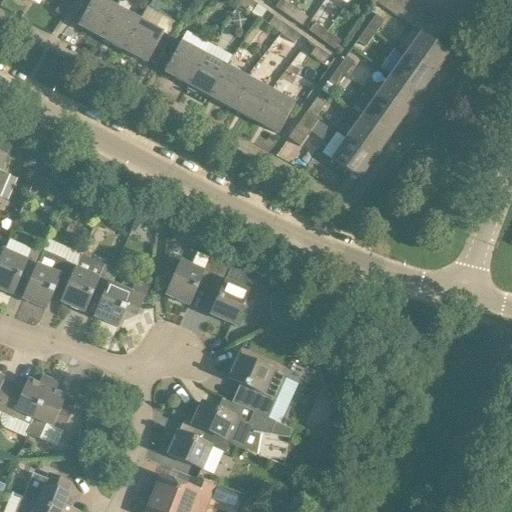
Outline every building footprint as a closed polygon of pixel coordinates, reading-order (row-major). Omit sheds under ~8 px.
[(73,6),(65,0),(55,14),(64,19),(73,6)] [(93,0),(78,28),(102,41),(119,10),(101,0),(93,0)] [(259,7),(248,0),(245,0),(240,7),(253,16),(259,7)] [(289,19),(305,30),(311,22),(319,10),(304,0),(302,0),(295,11),(289,19)] [(392,0),(377,0),(376,3),(385,10),(392,0)] [(392,0),(385,10),(396,18),(408,0),(392,0)] [(421,4),(414,0),(408,0),(396,18),(406,25),(421,4)] [(289,19),(295,11),(283,1),(277,10),(289,19)] [(416,32),(431,11),(421,4),(406,25),(416,32)] [(102,41),(124,53),(141,22),(119,10),(102,41)] [(441,19),(431,11),(416,32),(422,36),(426,39),(441,19)] [(375,35),(384,23),(376,17),(367,30),(375,35)] [(269,27),(282,36),(288,28),(274,19),(269,27)] [(441,19),(426,39),(436,46),(451,26),(441,19)] [(147,65),(164,34),(141,22),(124,53),(147,65)] [(323,42),(328,34),(311,22),(305,30),(323,42)] [(288,28),(282,36),(275,47),(278,49),(283,42),(291,48),(300,36),(288,28)] [(375,35),(367,30),(358,43),(366,48),(375,35)] [(342,43),(328,34),(323,42),(336,51),(342,43)] [(449,55),(436,46),(426,39),(422,36),(406,58),(434,77),(449,55)] [(205,56),(182,44),(165,75),(189,88),(205,56)] [(311,56),(324,65),(323,66),(328,70),(334,61),(317,49),(311,56)] [(211,100),(228,69),(205,56),(189,88),(211,100)] [(406,58),(392,79),(419,98),(434,77),(406,58)] [(346,77),(355,64),(347,59),(338,71),(346,77)] [(233,112),(250,81),(228,69),(211,100),(233,112)] [(323,92),(331,98),(346,77),(338,71),(323,92)] [(392,79),(377,99),(404,119),(419,98),(392,79)] [(233,112),(256,124),(273,93),(250,81),(233,112)] [(295,105),(273,93),(256,124),(279,137),(295,105)] [(389,139),(404,119),(377,99),(362,120),(389,139)] [(318,101),(308,114),(317,120),(326,107),(318,101)] [(320,122),(317,120),(308,114),(289,140),(301,149),(320,122)] [(362,120),(347,141),(375,160),(389,139),(362,120)] [(347,141),(332,162),(359,182),(375,160),(347,141)] [(21,274),(32,279),(42,253),(32,249),(26,262),(3,253),(0,260),(0,292),(11,297),(21,274)] [(42,253),(32,279),(22,302),(45,312),(55,289),(65,293),(75,270),(76,268),(65,263),(65,262),(42,252),(42,253)] [(209,290),(219,265),(208,260),(203,273),(180,264),(165,298),(188,308),(198,285),(209,290)] [(219,265),(209,290),(219,295),(210,317),(232,327),(247,293),(225,283),(231,270),(219,265)] [(93,292),(104,297),(108,285),(109,285),(114,271),(103,266),(97,280),(75,270),(65,293),(60,305),(83,315),(93,292)] [(120,290),(109,285),(108,285),(104,297),(94,319),(116,329),(123,313),(127,314),(130,312),(132,309),(137,311),(148,285),(136,280),(135,277),(123,282),(120,290)] [(251,391),(242,410),(267,421),(280,393),(288,397),(298,376),(283,370),(280,377),(238,358),(228,381),(251,391)] [(0,414),(1,415),(13,388),(3,383),(5,380),(0,377),(0,414)] [(1,415),(31,428),(51,381),(43,378),(39,386),(28,381),(23,392),(13,388),(1,415)] [(51,381),(31,428),(28,435),(41,440),(47,425),(64,432),(73,410),(63,406),(67,398),(56,393),(59,385),(51,381)] [(204,433),(229,444),(242,450),(248,434),(269,439),(269,438),(268,438),(274,424),(267,421),(242,410),(228,404),(223,415),(200,405),(190,427),(204,433)] [(211,449),(224,455),(229,444),(204,433),(199,444),(177,434),(167,457),(201,472),(211,449)] [(23,498),(56,511),(77,511),(72,509),(76,498),(67,495),(71,484),(49,475),(41,494),(28,489),(23,498)] [(203,511),(208,499),(213,488),(193,481),(188,492),(160,480),(147,511),(203,511)] [(19,511),(56,511),(23,498),(23,500),(24,501),(19,511)]
